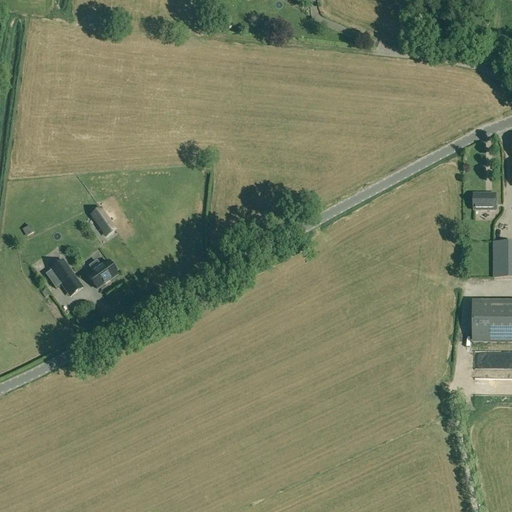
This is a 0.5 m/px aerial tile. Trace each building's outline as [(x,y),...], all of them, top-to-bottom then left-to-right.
[(474,210),(496,211),(496,195),(474,195),(474,210)] [(106,238),(116,230),(101,208),(89,215),(106,238)] [(81,223),(68,231),(76,244),(89,236),(86,230),(93,226),(86,214),(78,218),(81,223)] [(22,230),(26,237),(34,233),(31,226),(22,230)] [(490,259),(493,259),(493,279),(496,279),(511,279),(511,242),(496,242),(493,242),(493,249),(490,249),(490,259)] [(64,289),(77,281),(63,261),(50,270),(51,271),(61,285),(64,289)] [(117,275),(115,272),(118,271),(112,263),(110,265),(108,262),(101,267),(97,261),(89,267),(93,272),(88,276),(97,289),(117,275)] [(61,285),(51,271),(45,275),(55,289),(61,285)] [(76,281),(64,289),(70,297),(82,289),(76,281)] [(511,302),(473,303),(473,344),(511,343),(511,302)]
